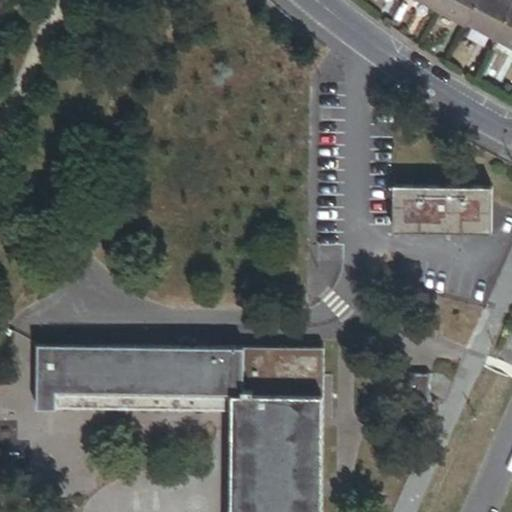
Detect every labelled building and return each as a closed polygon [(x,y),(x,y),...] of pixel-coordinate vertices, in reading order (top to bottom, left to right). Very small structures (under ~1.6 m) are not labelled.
[(421,0),(439,10),(445,0),(421,0)] [(481,0),(445,0),(439,10),(467,26),(469,23),(481,0)] [(497,39),(511,12),(511,4),(504,0),(481,0),(469,23),(497,39)] [(511,12),(497,39),(511,46),(511,12)] [(492,187),(393,186),(393,232),(491,233),(492,187)] [(234,394),(323,395),(324,350),(39,345),(38,408),(233,412),(234,394)] [(430,408),(429,375),(407,375),(408,408),(430,408)] [(321,511),(323,395),(234,394),(233,412),(231,511),(321,511)]
